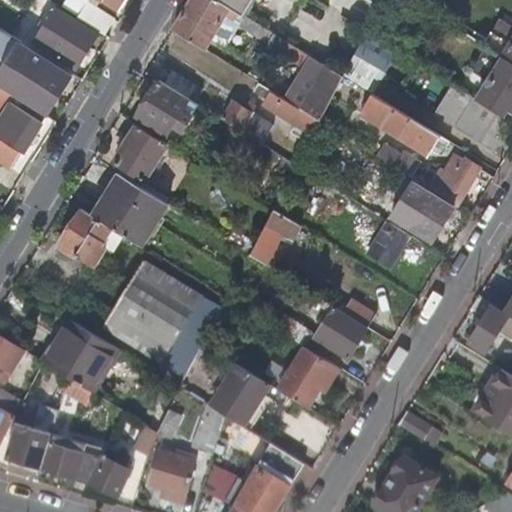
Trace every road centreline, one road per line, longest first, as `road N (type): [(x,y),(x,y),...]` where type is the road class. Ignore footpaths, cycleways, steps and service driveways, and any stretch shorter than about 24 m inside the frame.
road 1 (residential): [(511,205),(319,511)]
road 2 (residential): [(163,0),(0,262)]
